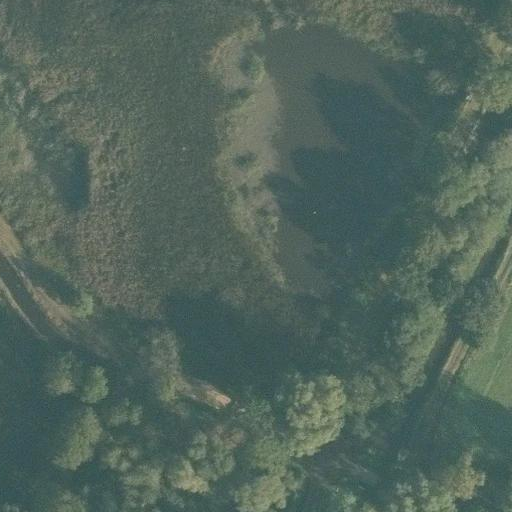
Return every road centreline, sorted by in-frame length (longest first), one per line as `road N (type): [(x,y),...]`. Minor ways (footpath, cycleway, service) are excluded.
road 1 (track): [(394,486),(511,231)]
road 2 (track): [(142,373),(394,486)]
road 3 (track): [(0,233),(66,319),(142,373)]
road 4 (track): [(36,511),(142,373)]
